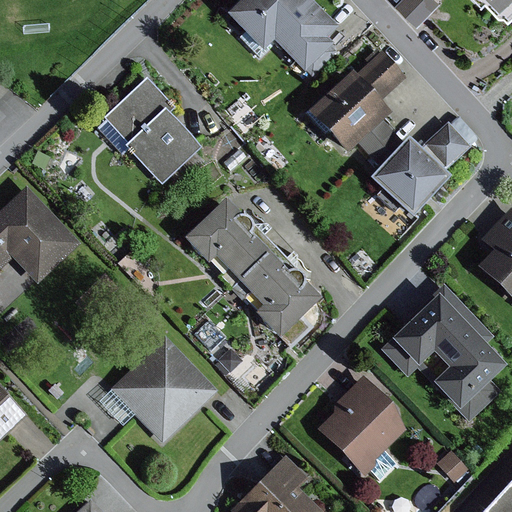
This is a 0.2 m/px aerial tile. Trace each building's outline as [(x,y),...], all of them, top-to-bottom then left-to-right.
[(308,0),(240,0),(225,15),(244,34),(239,39),(260,60),(275,45),(304,74),(306,72),(311,78),(336,54),(330,48),(332,46),(326,40),(337,29),(308,0)] [(435,0),(405,0),(398,8),(419,27),(440,4),(435,0)] [(511,0),(488,0),(487,2),(502,18),(507,17),(511,22),(511,21),(511,0)] [(351,73),(306,113),(345,156),(357,146),(382,122),(390,115),(379,103),(406,80),(381,52),(354,77),(351,73)] [(105,122),(97,129),(121,156),(127,150),(162,187),(170,179),(176,186),(202,162),(195,154),(200,149),(168,115),(174,109),(145,78),(102,119),(105,122)] [(382,122),(357,146),(379,168),(403,143),(382,122)] [(379,168),(368,180),(381,192),(375,198),(394,215),(399,209),(411,220),(450,179),(444,173),(471,148),(448,123),(419,150),(407,139),(403,143),(379,168)] [(0,245),(1,244),(14,258),(36,282),(77,245),(26,189),(0,212),(0,245)] [(225,201),(184,240),(207,264),(215,257),(263,307),(256,314),(279,337),(319,300),(304,284),(303,280),(300,276),(248,220),(244,218),(240,217),(225,201)] [(492,253),(478,268),(511,298),(511,210),(510,208),(480,242),(492,253)] [(0,270),(14,258),(1,244),(0,245),(0,270)] [(494,338),(443,285),(401,325),(404,328),(380,352),(408,380),(417,371),(470,425),(502,394),(490,382),(505,367),(485,347),(494,338)] [(165,338),(110,390),(111,391),(134,416),(162,444),(216,392),(165,338)] [(390,405),(363,377),(333,407),(333,416),(318,431),(363,476),(369,471),(380,482),(397,465),(384,452),(405,432),(390,405)] [(0,391),(0,442),(26,419),(0,391)] [(134,416),(111,391),(98,403),(122,428),(134,416)] [(467,471),(450,452),(436,464),(453,483),(467,471)] [(307,481),(285,458),(229,511),(318,511),(297,490),(307,481)] [(511,511),(511,481),(483,511),(511,511)] [(102,511),(89,500),(76,511),(102,511)]
